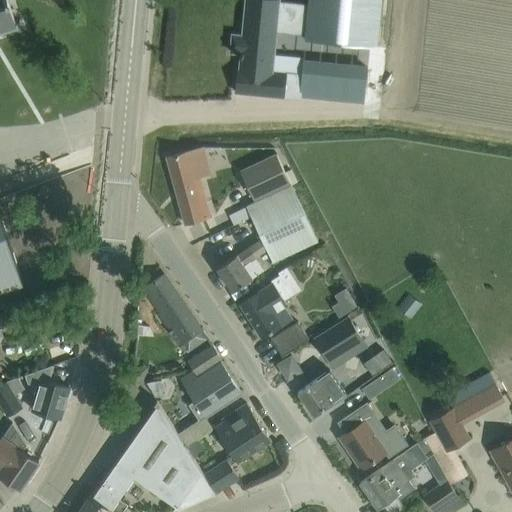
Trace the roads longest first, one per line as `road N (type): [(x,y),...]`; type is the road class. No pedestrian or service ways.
road 1 (residential): [(321,477),(132,205),(115,197)]
road 2 (secondary): [(36,511),(90,406),(115,197)]
road 3 (secondary): [(115,197),(134,0)]
